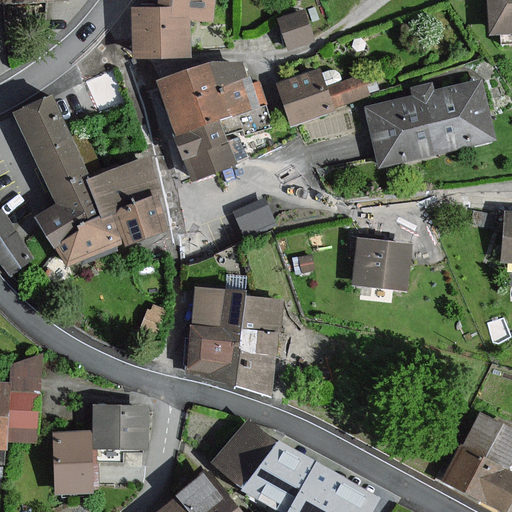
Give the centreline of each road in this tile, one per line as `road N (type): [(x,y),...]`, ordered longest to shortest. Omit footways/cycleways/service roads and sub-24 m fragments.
road 1 (residential): [(171,387),(287,423),(452,511)]
road 2 (residential): [(88,30),(144,105),(174,253)]
road 3 (residential): [(0,288),(52,335),(171,387)]
road 4 (residential): [(171,387),(160,474),(135,511)]
